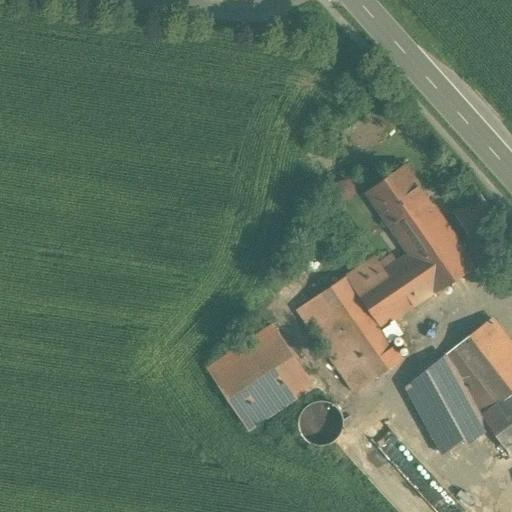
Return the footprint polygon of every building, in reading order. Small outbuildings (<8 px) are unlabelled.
[(442,221),(403,165),(367,191),(405,245),(442,221)] [(346,179),(337,194),(349,202),(358,187),(346,179)] [(454,211),(473,240),(501,221),(483,193),(454,211)] [(442,221),(405,245),(409,252),(383,269),(375,256),(346,276),(382,329),(383,329),(474,267),(442,221)] [(346,276),(296,309),(354,393),(403,359),(383,329),(382,329),(346,276)] [(511,346),(490,319),(405,387),(443,456),(490,429),(481,417),(486,414),(511,393),(511,346)] [(272,326),(208,369),(249,429),(313,386),(272,326)] [(511,393),(486,414),(481,417),(490,429),(509,455),(511,453),(511,393)] [(342,432),(343,423),(341,414),(336,407),(329,402),(320,401),(311,403),(304,408),(299,415),(298,424),(300,432),(305,440),(312,444),(321,446),(330,444),(337,439),(342,432)] [(360,425),(340,443),(378,484),(398,466),(440,511),(456,497),(387,422),(370,436),(360,425)]
